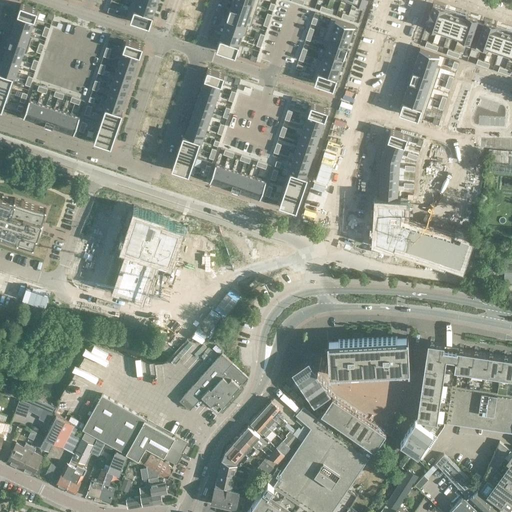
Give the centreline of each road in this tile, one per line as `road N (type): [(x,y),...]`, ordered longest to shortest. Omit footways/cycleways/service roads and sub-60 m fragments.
road 1 (residential): [(306,241),(0,143)]
road 2 (secondary): [(322,299),(280,319),(258,388),(219,437),(186,511)]
road 3 (residential): [(342,254),(385,116),(437,134)]
road 4 (secondary): [(511,318),(417,302),(322,299)]
road 5 (residential): [(121,161),(156,173),(197,51)]
road 6 (residential): [(162,39),(121,161)]
road 7 (residential): [(0,120),(121,161)]
road 8 (residential): [(162,39),(46,0)]
